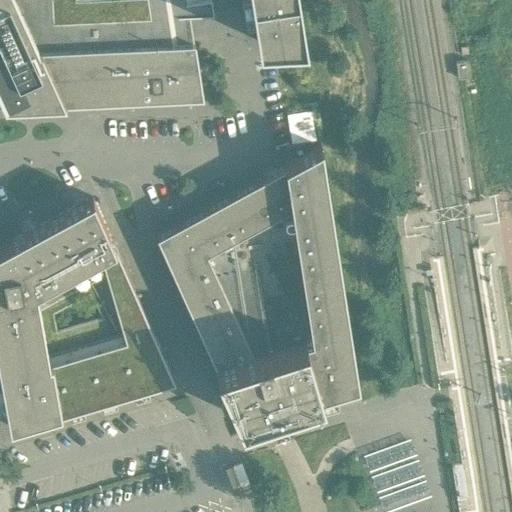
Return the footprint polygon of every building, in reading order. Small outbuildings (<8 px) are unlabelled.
[(0,0),(0,98),(4,107),(203,97),(194,43),(194,42),(193,42),(176,43),(171,43),(37,49),(15,0),(0,0)] [(202,0),(188,2),(185,3),(187,16),(189,16),(213,15),(211,0),(202,0)] [(250,0),(254,23),(257,41),(301,39),(304,39),(298,0),(250,0)] [(511,0),(495,0),(496,2),(497,13),(499,23),(501,34),(502,44),(504,54),(504,55),(506,65),(507,75),(509,86),(511,97),(511,105),(511,0)] [(456,61),(458,78),(470,76),(467,60),(456,61)] [(156,234),(239,417),(261,411),(358,383),(321,144),(156,234)] [(25,421),(38,417),(52,413),(66,409),(174,376),(92,196),(0,246),(0,377),(9,426),(25,421)]
